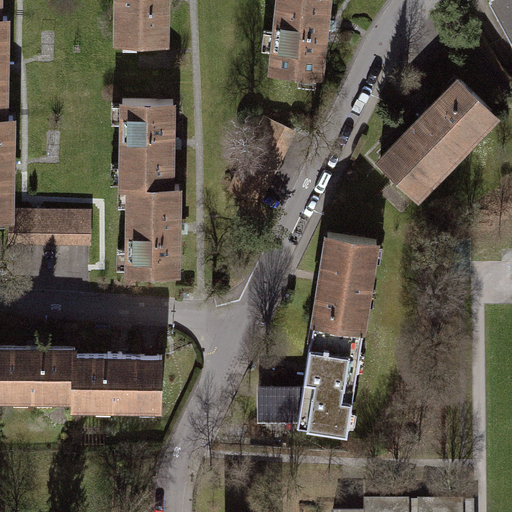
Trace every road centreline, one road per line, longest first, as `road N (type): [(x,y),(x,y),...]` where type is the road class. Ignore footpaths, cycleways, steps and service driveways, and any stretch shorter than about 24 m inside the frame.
road 1 (residential): [(230,326),(384,25),(406,0)]
road 2 (residential): [(230,326),(194,313),(0,296)]
road 3 (residential): [(171,511),(180,443),(230,326)]
